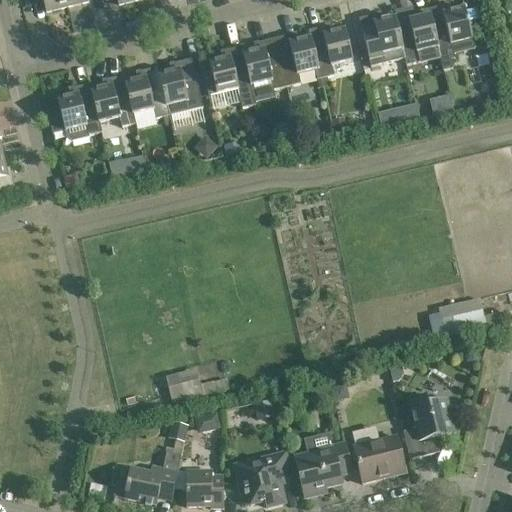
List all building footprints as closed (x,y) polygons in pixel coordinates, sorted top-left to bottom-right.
[(67,9),(64,0),(41,0),(45,14),(67,9)] [(64,0),(67,9),(88,4),(87,0),(64,0)] [(446,7),(429,11),(428,11),(429,18),(430,18),(438,50),(437,50),(440,60),(454,56),(451,47),(472,42),(469,29),(464,10),(451,13),(450,9),(446,7)] [(404,61),(406,68),(440,60),(437,50),(438,50),(430,18),(429,18),(428,11),(395,19),(403,51),(402,51),(404,61)] [(404,61),(402,51),(403,51),(395,19),(382,22),(381,19),(377,16),(359,21),(363,40),(370,69),(404,61)] [(318,71),(317,72),(320,81),(334,78),(331,68),(352,63),(349,51),(344,31),(331,34),(330,31),(326,28),(309,33),(308,33),(310,40),(311,39),(318,71)] [(311,39),(310,40),(297,43),(296,39),(293,37),(275,41),(287,89),(300,86),(297,76),(317,72),(318,71),(311,39)] [(255,53),(243,56),(242,56),(250,88),(251,88),(271,83),(273,93),(287,89),(275,41),(257,45),(255,49),(255,53)] [(202,76),(208,98),(237,91),(242,111),(256,107),(251,88),(250,88),(242,56),(243,56),(242,49),(223,54),(221,58),(222,61),(208,64),(211,74),(202,76)] [(167,108),(169,118),(203,110),(196,81),(191,62),(172,66),(170,70),(171,73),(159,76),(158,77),(166,109),(167,108)] [(137,82),(124,85),(132,117),(133,116),(153,112),(155,121),(169,118),(167,108),(166,109),(158,77),(159,76),(157,70),(139,74),(137,78),(137,82)] [(98,125),(99,125),(119,120),(122,130),(135,126),(133,116),(132,117),(124,85),(125,85),(123,78),(105,82),(103,87),(104,90),(92,93),(90,93),(98,125)] [(88,141),(88,138),(102,135),(99,125),(98,125),(90,93),(92,93),(90,86),(71,91),(69,95),(70,98),(56,102),(66,142),(71,145),(88,141)] [(404,109),(378,115),(381,130),(403,126),(419,122),(416,107),(404,109)] [(420,122),(431,120),(429,107),(417,110),(420,122)] [(346,133),(344,120),(332,122),(334,135),(346,133)] [(288,146),(286,134),(266,138),(268,149),(288,146)] [(239,155),(237,146),(224,148),(226,158),(234,156),(239,155)] [(5,170),(2,155),(0,155),(0,193),(14,190),(9,169),(5,170)] [(143,158),(131,161),(134,177),(147,174),(143,158)] [(76,178),(65,180),(67,189),(78,187),(76,178)] [(483,299),(440,310),(447,335),(489,324),(483,299)] [(464,358),(466,363),(473,366),(478,365),(480,361),(479,356),(472,352),(466,354),(464,358)] [(398,380),(403,375),(402,370),(388,373),(390,382),(398,380)] [(168,391),(172,405),(215,395),(212,384),(200,387),(199,383),(168,391)] [(346,386),(332,390),(335,404),(343,402),(348,394),(346,386)] [(403,434),(410,462),(434,456),(431,441),(451,437),(447,420),(450,419),(446,401),(427,405),(426,400),(409,404),(416,431),(403,434)] [(276,418),(272,401),(257,405),(261,421),(276,418)] [(219,431),(216,415),(193,420),(197,436),(219,431)] [(188,428),(174,425),(171,426),(167,440),(184,444),(185,441),(188,428)] [(400,457),(396,439),(353,449),(362,486),(405,476),(400,457)] [(351,474),(344,446),(331,449),(333,455),(314,460),(312,455),(294,460),(304,500),(316,498),(315,493),(342,486),(339,477),(351,474)] [(127,486),(117,484),(114,500),(155,509),(157,501),(171,504),(177,474),(181,458),(165,454),(162,471),(151,469),(150,475),(131,471),(127,486)] [(291,483),(285,456),(234,468),(237,478),(241,497),(244,497),(244,499),(248,498),(250,507),(265,504),(266,510),(284,505),(280,486),(291,483)] [(211,478),(211,473),(186,474),(186,510),(204,509),(204,506),(210,506),(210,511),(223,511),(223,478),(211,478)] [(94,484),(90,497),(107,501),(110,488),(94,484)]
